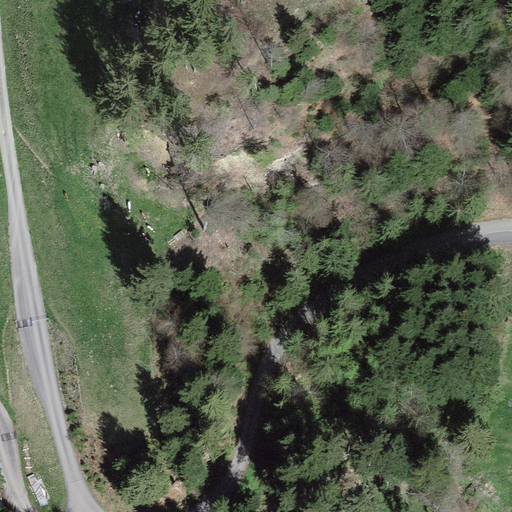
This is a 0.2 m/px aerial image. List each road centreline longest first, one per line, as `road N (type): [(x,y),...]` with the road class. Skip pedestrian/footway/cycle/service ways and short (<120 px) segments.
road 1 (track): [(195,511),(239,458),(264,359),(291,319),(438,239),(511,228)]
road 2 (track): [(78,511),(32,319),(0,81)]
